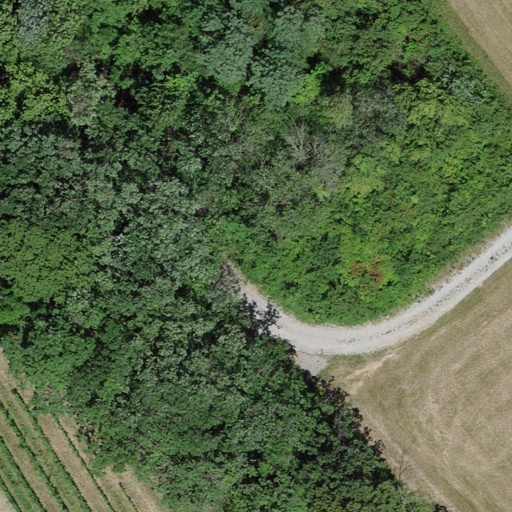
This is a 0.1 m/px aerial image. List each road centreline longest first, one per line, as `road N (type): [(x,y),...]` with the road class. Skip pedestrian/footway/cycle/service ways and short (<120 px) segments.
road 1 (track): [(511,240),(404,337),(325,368),(297,349),(219,259),(56,0)]
road 2 (track): [(417,511),(325,402),(325,368)]
